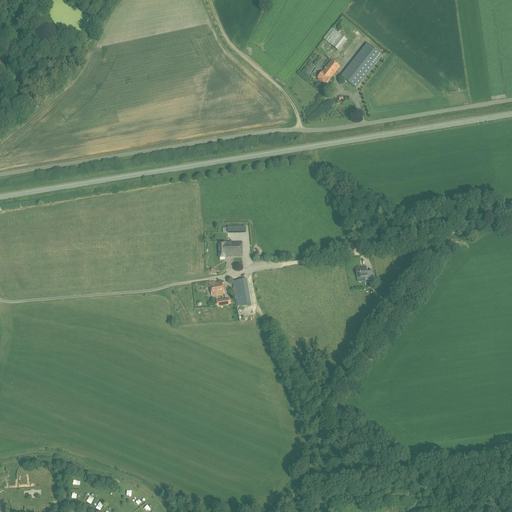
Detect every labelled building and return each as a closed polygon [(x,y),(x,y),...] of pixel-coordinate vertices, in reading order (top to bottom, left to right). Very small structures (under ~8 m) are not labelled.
[(323,39),(338,51),(347,40),(331,28),(323,39)] [(340,77),(356,89),(382,55),(367,43),(340,77)] [(317,78),(326,85),(340,67),(331,60),(317,78)] [(219,242),(219,258),(226,258),(226,257),(242,256),(242,242),(219,242)] [(363,277),(364,280),(373,279),(372,275),(371,276),(370,270),(366,271),(366,267),(361,267),(361,268),(355,269),(357,278),(363,277)] [(237,306),(237,308),(242,307),(242,305),(251,304),(247,279),(232,281),(237,306)] [(209,283),(211,296),(224,294),(222,282),(214,283),(214,282),(209,283)] [(216,300),(217,307),(230,305),(229,299),(216,300)] [(315,322),(310,323),(314,335),(319,334),(315,322)] [(74,486),(79,488),(82,481),(77,479),(74,486)] [(137,510),(141,507),(137,502),(133,506),(137,510)]
